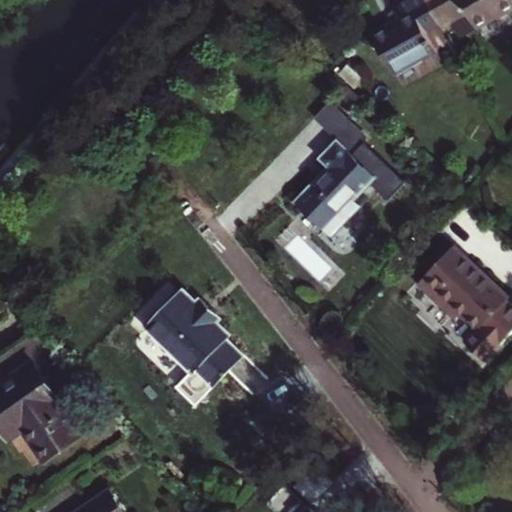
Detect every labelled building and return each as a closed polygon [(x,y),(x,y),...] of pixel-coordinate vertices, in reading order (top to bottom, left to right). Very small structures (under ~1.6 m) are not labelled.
[(404,22),(363,44),(385,84),(433,58),(423,40),(444,29),(428,0),(419,0),(398,12),(404,22)] [(511,0),(428,0),(444,29),(465,17),(475,35),(511,14),(511,0)] [(333,104),(317,121),(339,141),(354,156),(367,142),(370,139),(333,104)] [(322,159),(331,167),(297,202),(334,237),(364,207),(357,200),(374,184),(392,201),(410,182),(367,142),(354,156),(339,141),(322,159)] [(511,304),(508,300),(510,298),(455,245),(420,282),(457,318),(462,312),(479,329),(466,342),(486,361),(511,333),(511,304)] [(184,290),(147,329),(194,375),(180,388),(197,405),(246,356),(228,338),(231,335),(217,321),(220,318),(201,299),(197,302),(184,290)] [(33,362),(0,384),(0,423),(11,439),(24,429),(45,458),(83,432),(33,362)] [(128,511),(110,488),(75,511),(128,511)] [(314,511),(302,500),(290,511),(314,511)]
